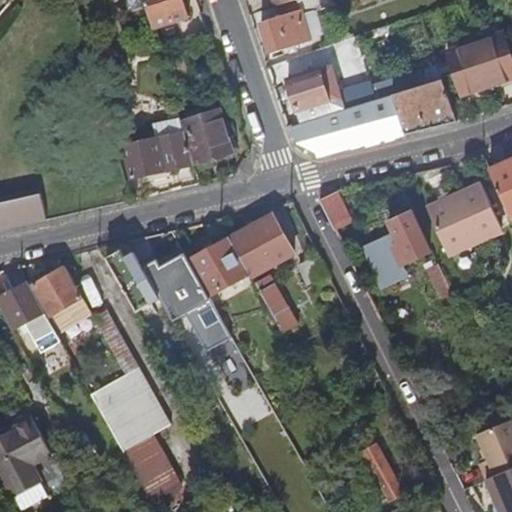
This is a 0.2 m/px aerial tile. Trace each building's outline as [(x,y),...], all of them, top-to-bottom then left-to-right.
[(145,0),(154,27),(190,15),(185,0),(145,0)] [(334,7),(331,0),(300,0),(299,0),(303,12),(263,25),(273,55),(313,41),(304,17),(334,7)] [(511,53),(506,35),(449,54),(464,97),(511,81),(511,53)] [(289,81),(302,123),(334,114),(327,90),(337,86),(332,68),(289,81)] [(346,87),(350,104),(379,97),(374,80),(346,87)] [(445,81),(294,128),(298,143),(320,157),(459,122),(445,81)] [(131,123),(121,86),(103,91),(113,127),(131,123)] [(232,152),(219,111),(186,121),(199,163),(232,152)] [(184,126),(181,118),(155,124),(157,133),(158,138),(180,134),(178,127),(184,126)] [(125,145),(132,178),(154,173),(155,179),(167,177),(165,170),(195,164),(184,126),(178,127),(180,134),(158,138),(157,133),(145,135),(146,141),(125,145)] [(511,162),(491,172),(511,218),(511,162)] [(483,184),(428,209),(448,254),(450,253),(455,256),(466,250),(468,245),(503,229),(483,184)] [(9,229),(48,219),(42,194),(0,203),(0,220),(7,223),(9,229)] [(337,195),(321,202),(335,231),(352,223),(337,195)] [(252,277),(296,252),(274,214),(231,239),(252,277)] [(432,253),(413,214),(392,224),(397,234),(399,239),(402,245),(396,248),(404,266),(432,253)] [(0,230),(9,229),(7,223),(0,220),(0,230)] [(397,234),(386,240),(388,244),(399,239),(397,234)] [(210,297),(240,280),(258,313),(269,307),(256,284),(252,277),(231,239),(190,261),(210,297)] [(402,245),(399,239),(388,244),(386,240),(364,249),(381,286),(408,273),(404,266),(396,248),(402,245)] [(138,311),(160,298),(154,286),(142,266),(139,261),(134,253),(126,258),(122,250),(107,258),(138,311)] [(158,250),(139,261),(142,266),(154,286),(158,284),(168,303),(190,290),(195,299),(199,297),(207,312),(208,311),(213,320),(221,316),(210,297),(190,261),(185,253),(167,265),(158,250)] [(448,306),(458,302),(441,267),(432,271),(448,306)] [(82,299),(64,268),(34,286),(51,316),(82,299)] [(30,283),(26,276),(12,283),(16,291),(0,299),(1,301),(0,301),(0,307),(2,310),(7,320),(11,318),(16,329),(27,322),(43,353),(63,342),(46,312),(30,283)] [(284,333),(298,324),(270,276),(256,284),(269,307),(284,333)] [(61,313),(69,327),(95,312),(87,298),(61,313)] [(92,394),(150,498),(152,501),(182,484),(180,480),(155,435),(171,425),(107,313),(95,319),(127,375),(92,394)] [(62,488),(78,480),(71,467),(63,452),(53,457),(34,421),(0,439),(0,466),(15,497),(41,483),(33,467),(47,459),(55,476),(62,488)] [(511,511),(511,421),(478,436),(489,461),(481,465),(500,511),(511,511)] [(404,493),(376,444),(363,451),(391,500),(404,493)] [(0,495),(3,502),(15,497),(0,466),(0,495)] [(23,510),(48,497),(41,483),(15,497),(23,510)]
